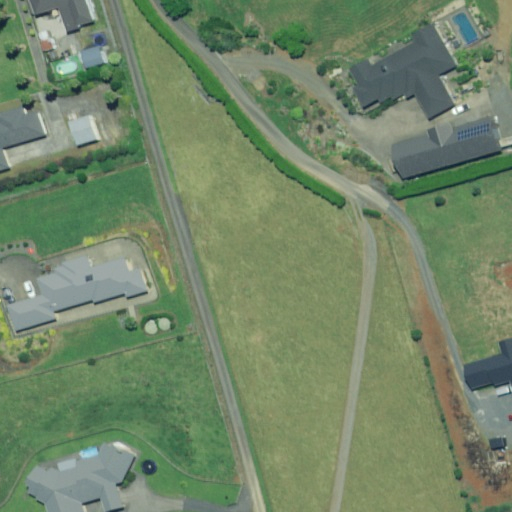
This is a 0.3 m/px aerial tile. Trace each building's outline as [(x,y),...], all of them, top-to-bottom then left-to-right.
[(94,0),(39,0),(42,11),(64,6),(71,32),(101,25),(94,0)] [(420,98),(432,121),(460,105),(442,72),(460,63),(441,27),(420,38),(423,43),(378,67),(375,61),(358,71),(366,85),(360,88),(369,105),(383,97),(386,103),(394,98),(398,104),(409,98),(411,103),(420,98)] [(57,50),(56,38),(43,40),(44,51),(57,50)] [(111,68),(107,52),(84,58),(89,74),(111,68)] [(0,122),(0,172),(13,168),(8,148),(52,135),(45,109),(32,113),(30,105),(1,113),(3,121),(0,122)] [(97,116),(74,123),(81,147),(104,141),(97,116)] [(496,118),(397,148),(407,180),(506,150),(496,118)] [(9,307),(15,327),(53,315),(51,307),(101,291),(103,298),(135,288),(137,296),(152,291),(145,270),(135,270),(131,256),(100,265),(96,253),(57,265),(59,272),(40,278),(45,296),(9,307)] [(467,364),(475,390),(511,378),(511,338),(501,342),(505,353),(467,364)] [(35,487),(34,493),(49,504),(51,511),(91,511),(90,506),(103,503),(105,511),(121,511),(126,511),(119,485),(128,483),(140,457),(114,444),(108,455),(81,462),(83,468),(65,472),(44,461),(31,485),(35,487)]
